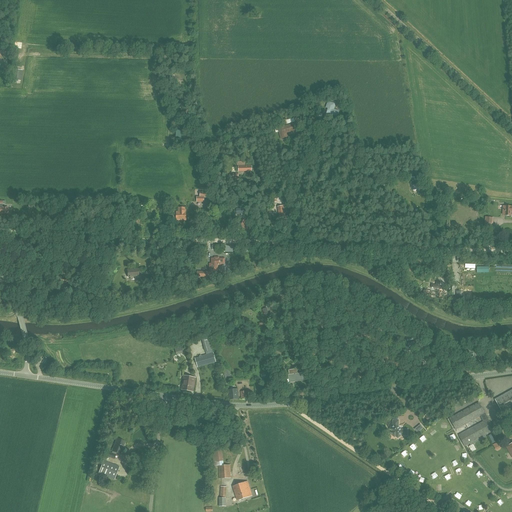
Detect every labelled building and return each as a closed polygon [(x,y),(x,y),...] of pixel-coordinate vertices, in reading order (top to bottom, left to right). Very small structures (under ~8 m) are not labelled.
[(21,70),(14,69),(13,80),(20,81),(21,70)] [(284,127),(284,126),(278,128),(281,139),(287,137),(286,133),(295,130),(294,124),(284,127)] [(420,181),(411,183),(413,190),(418,189),(418,193),(423,192),(420,181)] [(207,192),(200,192),(200,197),(197,197),(197,202),(204,202),(204,197),(207,197),(207,192)] [(503,206),(503,215),(505,215),(511,215),(511,214),(511,206),(503,206)] [(176,221),(186,221),(186,208),(178,208),(178,212),(176,212),(176,221)] [(492,228),(493,218),(486,217),(485,227),(492,228)] [(240,227),(247,230),(250,222),(243,220),(240,227)] [(221,265),(221,263),(224,263),(224,259),(219,259),(219,258),(215,258),(215,259),(214,259),(213,264),(210,264),(210,271),(215,271),(215,265),(221,265)] [(130,277),(138,276),(138,269),(137,269),(137,270),(131,270),(127,270),(128,277),(129,277),(131,277),(130,277)] [(424,291),(423,294),(424,294),(423,295),(435,297),(444,299),(445,294),(444,294),(445,291),(446,286),(433,283),(432,288),(433,288),(432,291),(431,291),(424,290),(424,291)] [(212,350),(208,336),(202,338),(206,352),(212,350)] [(413,347),(412,340),(404,342),(406,352),(411,351),(411,348),(413,347)] [(216,362),(213,353),(195,358),(198,367),(216,362)] [(228,384),(234,381),(228,369),(223,371),(228,384)] [(297,369),(289,370),(290,382),(307,380),(306,374),(301,374),(301,373),(298,374),(297,369)] [(193,391),(195,378),(184,376),(182,389),(193,391)] [(229,400),(239,399),(238,389),(228,390),(229,400)] [(511,408),(511,389),(495,399),(503,413),(511,408)] [(479,402),(449,418),(456,430),(480,417),(483,421),(458,435),(465,447),(494,431),(479,402)] [(398,421),(393,420),(393,426),(390,429),(392,431),(391,433),(394,437),(396,435),(398,438),(401,435),(407,435),(407,430),(401,430),(398,427),(398,421)] [(125,442),(118,439),(118,441),(116,441),(112,451),(120,454),(125,442)] [(215,467),(219,466),(219,479),(231,478),(230,465),(224,465),(222,451),(212,452),(215,467)] [(119,467),(104,461),(99,474),(114,479),(119,467)] [(237,500),(252,496),(247,481),(233,486),(237,500)]
